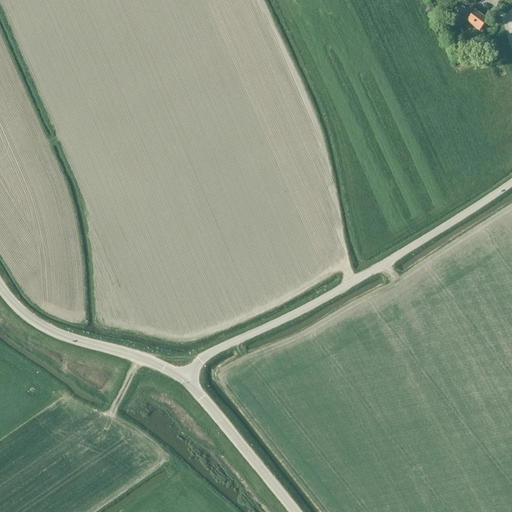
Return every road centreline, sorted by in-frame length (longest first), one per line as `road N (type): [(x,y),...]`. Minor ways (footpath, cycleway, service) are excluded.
road 1 (unclassified): [(182,376),(511,183)]
road 2 (tertiary): [(182,376),(52,332),(0,287)]
road 3 (tertiary): [(295,511),(182,376)]
